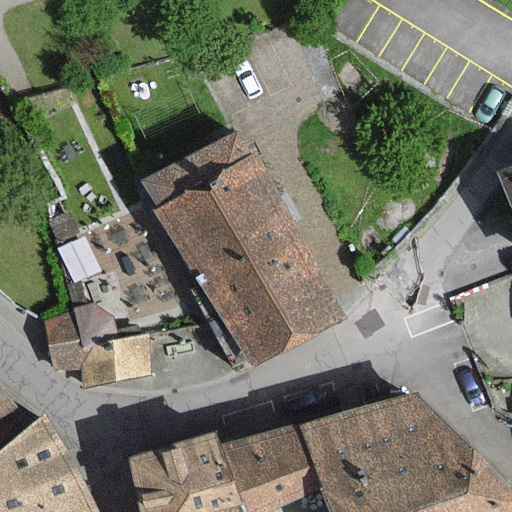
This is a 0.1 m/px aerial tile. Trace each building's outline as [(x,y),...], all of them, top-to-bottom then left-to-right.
[(212,296),(252,367),(343,315),(253,158),(250,160),(235,133),(149,182),(164,209),(163,210),(212,296)] [(52,351),(84,366),(86,384),(150,374),(145,338),(115,342),(111,317),(94,306),(49,324),(51,342),(52,351)] [(0,452),(30,428),(0,392),(0,452)] [(511,511),(511,501),(487,474),(413,392),(359,412),(306,431),(327,489),(336,511),(511,511)] [(30,428),(0,452),(0,511),(95,511),(95,510),(75,474),(42,417),(30,428)] [(240,503),(243,511),(262,511),(327,489),(306,431),(221,451),(240,503)] [(143,511),(199,511),(240,503),(221,451),(215,434),(135,463),(143,511)] [(243,511),(240,503),(199,511),(243,511)]
